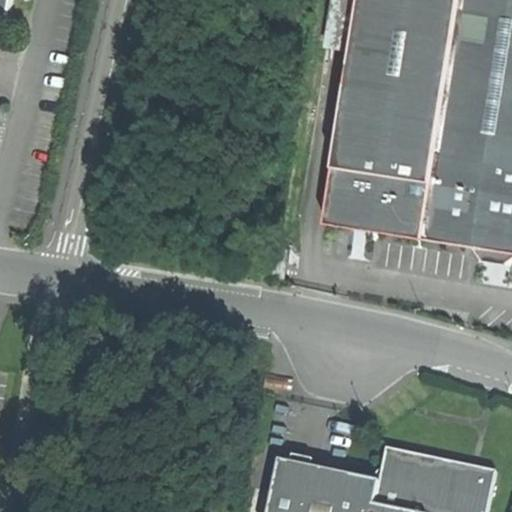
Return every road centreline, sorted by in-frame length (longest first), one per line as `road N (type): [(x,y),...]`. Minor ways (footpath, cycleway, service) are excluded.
road 1 (unclassified): [(64,281),(357,330),(511,372)]
road 2 (unclassified): [(64,281),(127,0)]
road 3 (unknown): [(0,229),(45,0)]
